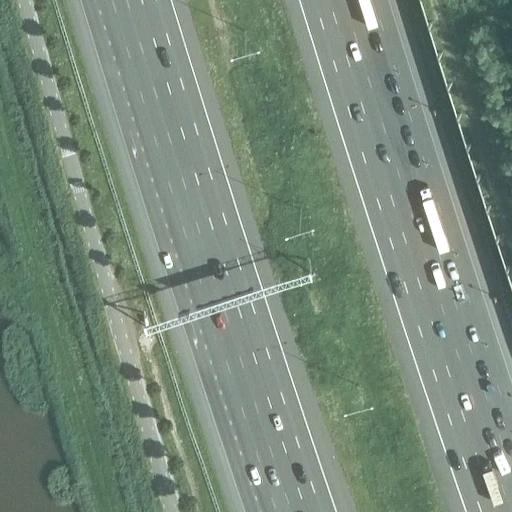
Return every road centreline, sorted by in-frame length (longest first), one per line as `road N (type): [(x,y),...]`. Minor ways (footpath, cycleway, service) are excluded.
road 1 (motorway): [(504,511),(338,0)]
road 2 (motorway): [(139,0),(298,511)]
road 3 (unclassified): [(171,511),(22,0)]
road 4 (track): [(0,135),(106,511)]
road 5 (track): [(440,0),(511,237)]
